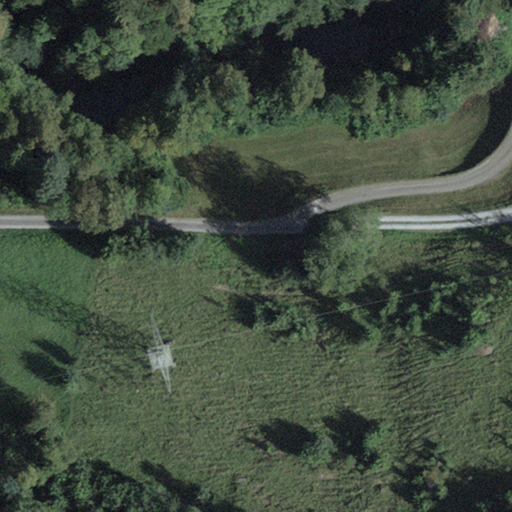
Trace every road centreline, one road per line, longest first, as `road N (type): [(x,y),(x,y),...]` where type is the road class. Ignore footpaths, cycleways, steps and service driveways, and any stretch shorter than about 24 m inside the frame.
road 1 (residential): [(0,220),(289,222)]
road 2 (unclassified): [(511,146),(498,162),(451,183),(374,191),(289,222)]
road 3 (track): [(391,223),(511,213)]
